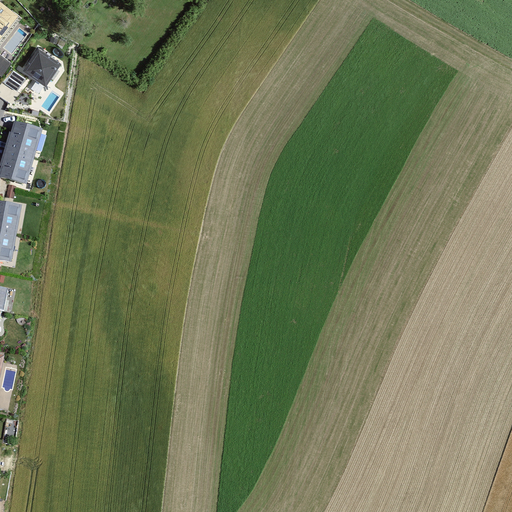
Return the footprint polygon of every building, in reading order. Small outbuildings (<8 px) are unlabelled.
[(0,0),(0,41),(21,16),(1,0),(0,0)] [(65,65),(34,43),(19,64),(50,86),(65,65)] [(0,52),(0,73),(1,75),(12,62),(0,52)] [(26,77),(11,65),(0,78),(0,94),(7,100),(26,77)] [(48,132),(16,123),(0,177),(0,181),(31,190),(48,132)] [(26,209),(0,203),(0,266),(13,270),(26,209)] [(0,310),(4,312),(9,294),(0,291),(0,310)]
